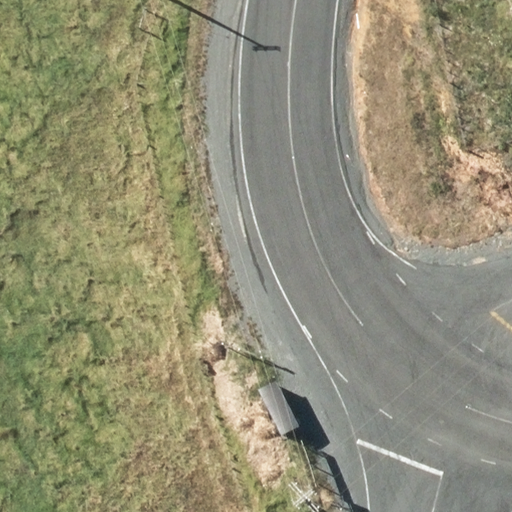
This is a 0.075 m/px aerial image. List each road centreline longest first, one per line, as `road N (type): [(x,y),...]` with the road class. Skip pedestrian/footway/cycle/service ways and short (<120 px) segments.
road 1 (tertiary): [(297,0),(289,134),(310,237),(364,336),(443,401)]
road 2 (unclassified): [(511,303),(461,354),(443,401)]
